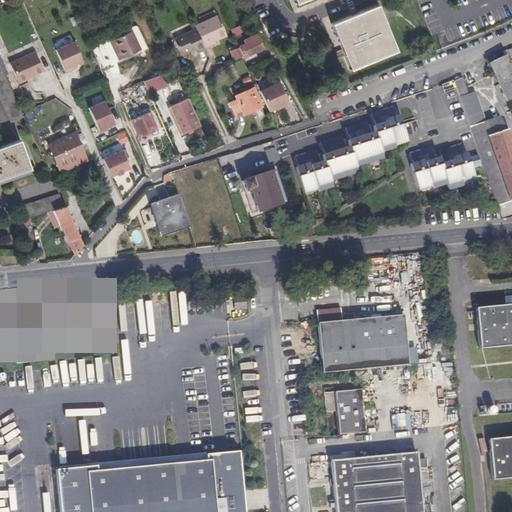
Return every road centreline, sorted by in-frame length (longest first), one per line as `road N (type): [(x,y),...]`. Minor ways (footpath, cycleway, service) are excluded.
road 1 (secondary): [(511,230),(0,281)]
road 2 (residential): [(320,118),(360,92),(511,29)]
road 3 (unknown): [(269,321),(201,331),(170,373),(127,400)]
